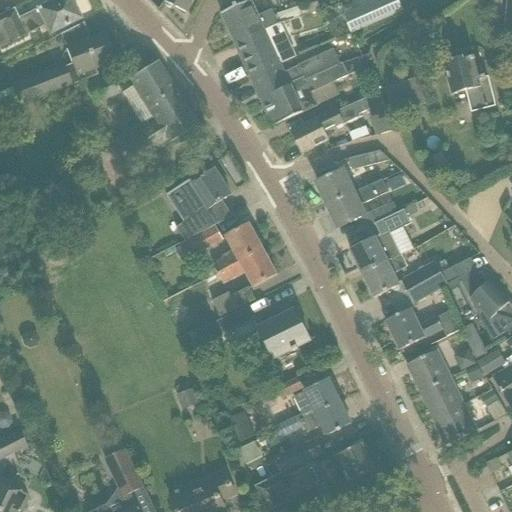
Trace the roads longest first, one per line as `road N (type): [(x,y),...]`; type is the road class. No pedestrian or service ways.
road 1 (residential): [(426,492),(267,180)]
road 2 (residential): [(511,284),(388,144),(338,152),(267,180)]
road 3 (residential): [(267,180),(181,60),(122,0)]
